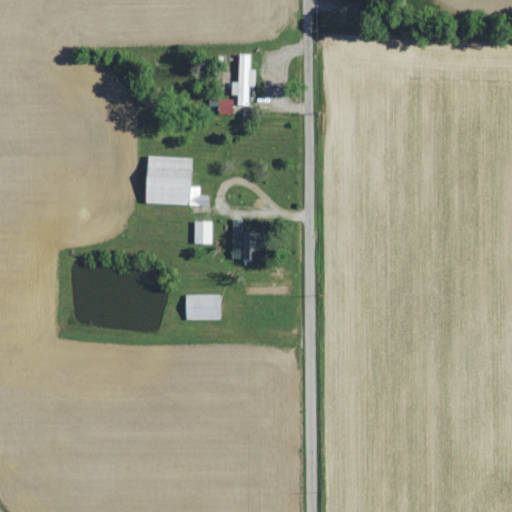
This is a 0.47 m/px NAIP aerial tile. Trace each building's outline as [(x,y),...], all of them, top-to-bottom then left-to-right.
[(247,84),(253,84),(254,68),(248,67),(248,53),(238,52),(237,80),(230,80),(230,93),(236,93),(236,103),(247,103),(247,84)] [(231,112),(232,97),(217,97),(216,112),(231,112)] [(144,201),(189,203),(189,197),(198,197),(198,185),(189,184),(191,156),(146,154),(144,201)] [(210,219),(192,220),(193,241),(210,241),(210,219)] [(230,257),(248,258),(250,230),(239,230),(239,225),(232,225),(230,257)]
